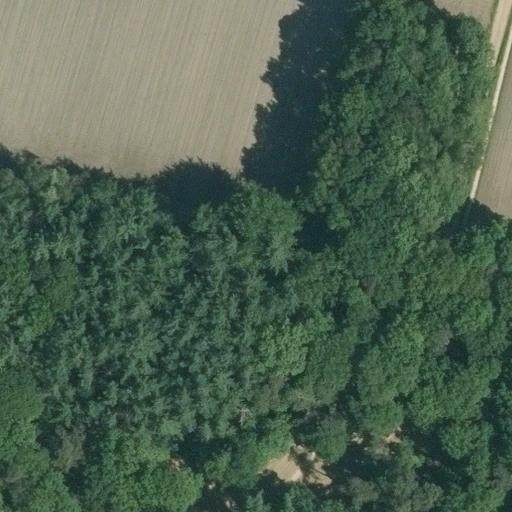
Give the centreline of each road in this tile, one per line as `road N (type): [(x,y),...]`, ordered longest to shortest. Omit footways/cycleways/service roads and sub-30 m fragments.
road 1 (track): [(482,103),(445,253),(356,380),(251,491)]
road 2 (track): [(268,495),(0,422)]
